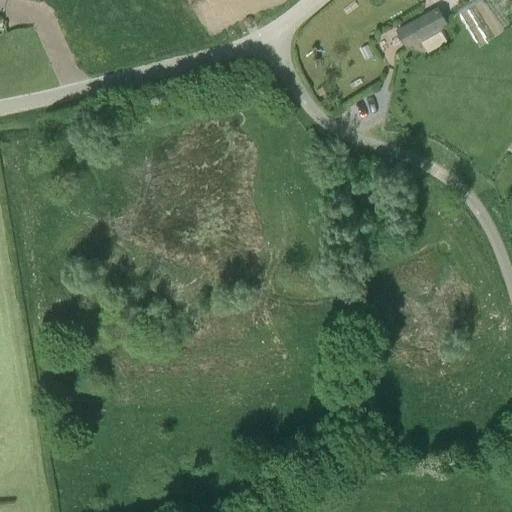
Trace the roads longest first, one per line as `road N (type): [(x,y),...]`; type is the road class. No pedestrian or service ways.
road 1 (unclassified): [(511,289),(470,199),(422,164),(317,114),(264,37)]
road 2 (unclassified): [(0,110),(264,37)]
